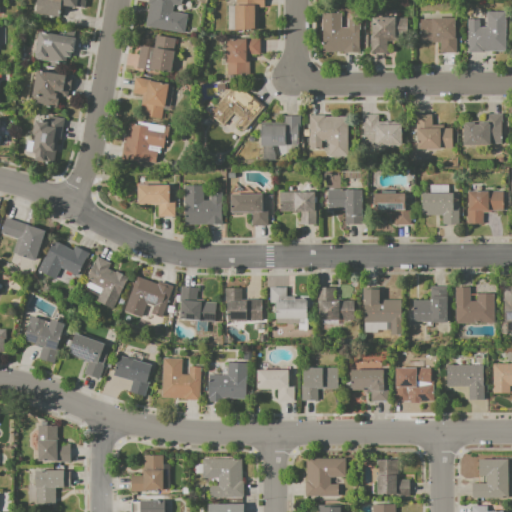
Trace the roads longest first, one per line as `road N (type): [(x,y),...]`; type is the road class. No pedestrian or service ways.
road 1 (residential): [(511,259),(206,260),(153,250),(76,206),(0,183)]
road 2 (residential): [(511,434),(274,438),(102,423),(0,379)]
road 3 (residential): [(511,84),(294,85)]
road 4 (residential): [(76,206),(118,0)]
